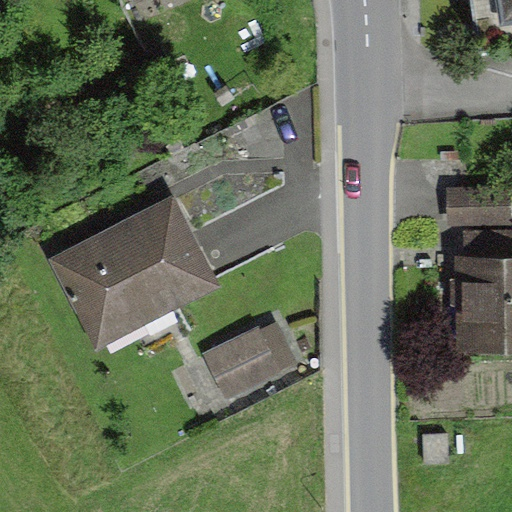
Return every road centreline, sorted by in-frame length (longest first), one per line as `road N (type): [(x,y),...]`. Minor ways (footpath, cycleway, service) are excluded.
road 1 (tertiary): [(369,511),(364,0)]
road 2 (track): [(368,111),(511,102)]
